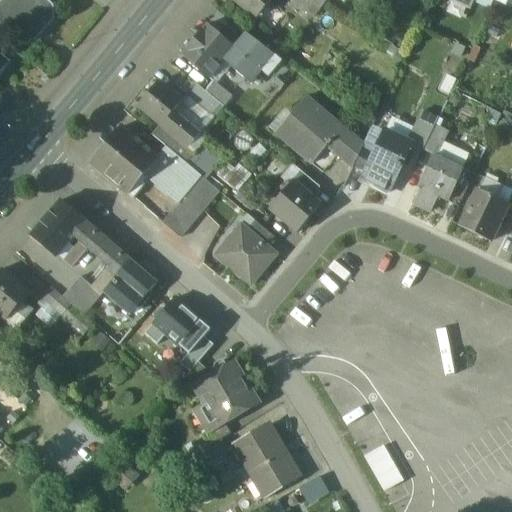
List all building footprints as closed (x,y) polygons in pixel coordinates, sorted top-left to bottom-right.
[(44,0),(4,0),(0,5),(0,22),(26,46),(53,16),(52,6),(44,0)] [(231,0),(255,20),(272,0),(231,0)] [(315,0),(296,0),(308,10),(315,0)] [(326,2),(323,0),(315,0),(308,10),(315,16),(326,2)] [(447,0),(471,11),(475,0),(493,0),(494,0),(447,0)] [(234,48),(208,25),(182,56),(210,80),(225,62),(236,49),(234,48)] [(276,56),(249,34),(234,48),(236,49),(225,62),(252,85),(276,56)] [(0,75),(10,63),(0,54),(0,75)] [(287,82),(280,76),(275,82),(282,89),(287,82)] [(182,101),(160,82),(138,108),(161,126),(162,127),(174,113),(183,102),(182,101)] [(233,98),(214,82),(206,92),(210,95),(225,108),(233,98)] [(196,84),(182,101),(183,102),(174,113),(201,136),(216,117),(201,105),(210,95),(206,92),(196,84)] [(225,108),(210,95),(201,105),(216,117),(225,108)] [(353,137),(306,98),(290,117),(304,128),(289,145),(312,165),(328,147),(338,156),(353,137)] [(201,136),(174,113),(162,127),(189,149),(201,136)] [(189,149),(162,127),(161,126),(153,136),(166,148),(167,147),(185,163),(206,140),(201,136),(189,149)] [(436,126),(423,151),(434,157),(434,156),(437,158),(449,133),(436,126)] [(146,148),(122,128),(91,164),(128,195),(144,176),(159,159),(158,158),(153,154),(154,152),(147,147),(146,148)] [(413,146),(384,132),(374,153),(364,174),(361,180),(390,194),(413,146)] [(353,137),(338,156),(353,168),(364,146),(353,137)] [(226,157),(206,140),(185,163),(201,177),(206,180),(226,157)] [(374,153),(364,146),(353,168),(364,174),(374,153)] [(185,163),(167,147),(166,148),(158,158),(159,159),(144,176),(178,204),(201,177),(185,163)] [(437,158),(434,156),(434,157),(419,189),(422,190),(415,206),(430,213),(437,197),(448,202),(463,170),(437,158)] [(320,188),(304,174),(297,183),(313,196),(320,188)] [(167,218),(163,223),(181,238),(220,192),(206,180),(201,177),(178,204),(167,218)] [(313,196),(297,183),(273,212),(297,233),(322,203),(313,196)] [(509,206),(481,193),(464,227),(492,241),(509,206)] [(79,221),(54,201),(27,234),(51,254),(69,233),(79,221)] [(162,214),(158,219),(163,223),(167,218),(162,214)] [(131,264),(79,221),(69,233),(111,268),(108,272),(118,280),(131,264)] [(277,240),(255,221),(248,229),(270,248),(277,240)] [(243,224),(226,242),(232,248),(221,261),(250,286),(261,274),(260,272),(276,254),(270,248),(248,229),(243,224)] [(64,261),(72,268),(87,252),(79,245),(64,261)] [(118,280),(105,296),(130,316),(156,285),(131,264),(118,280)] [(29,294),(1,270),(0,270),(0,314),(6,320),(29,294)] [(64,298),(86,317),(102,298),(81,279),(64,298)] [(71,307),(51,289),(43,298),(63,316),(71,307)] [(202,323),(180,305),(160,329),(182,347),(195,331),(202,323)] [(118,333),(103,319),(97,327),(111,340),(118,333)] [(208,341),(195,331),(182,347),(194,358),(208,341)] [(194,358),(189,364),(194,368),(198,363),(213,346),(208,341),(194,358)] [(221,361),(215,364),(214,369),(217,373),(212,376),(195,386),(196,388),(207,405),(199,410),(212,432),(212,433),(226,424),(259,404),(233,363),(228,366),(225,362),(221,361)] [(194,368),(182,383),(190,391),(196,388),(195,386),(212,376),(209,370),(198,363),(194,368)] [(226,424),(212,433),(212,432),(203,437),(209,448),(221,442),(233,434),(226,424)] [(270,429),(233,450),(262,499),(299,478),(270,429)] [(209,448),(202,454),(209,466),(229,454),(221,442),(209,448)]
